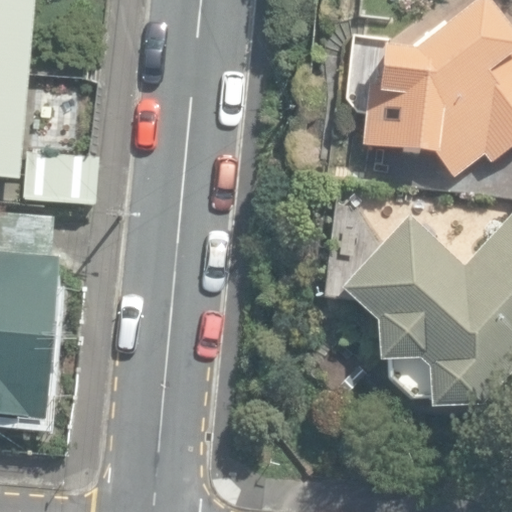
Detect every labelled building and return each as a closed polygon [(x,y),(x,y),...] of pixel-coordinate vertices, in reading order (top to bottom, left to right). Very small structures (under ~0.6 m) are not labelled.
[(0,0),(0,177),(20,179),(36,0),(0,0)] [(434,153),(453,179),(485,156),(491,164),(511,149),(511,30),(490,0),(476,0),(415,44),(385,45),(381,86),(373,91),(362,147),(434,153)] [(24,198),(96,206),(101,159),(30,151),(24,198)] [(0,415),(46,419),(60,255),(53,255),(56,217),(0,211),(0,415)] [(430,398),(432,407),(478,402),(511,367),(511,214),(461,265),(408,217),(342,288),(379,323),(383,360),(389,360),(391,381),(409,401),(430,398)]
